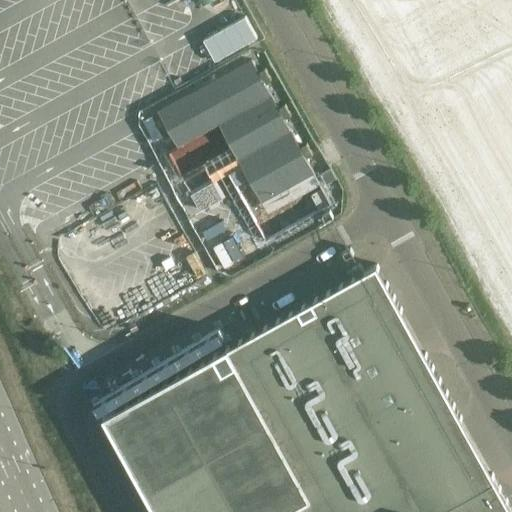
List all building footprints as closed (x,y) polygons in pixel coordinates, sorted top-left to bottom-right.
[(245,17),(204,40),(215,60),(257,37),(245,17)] [(252,60),(159,111),(178,145),(219,123),(262,201),(314,173),(305,158),(313,153),(307,143),(300,147),(284,118),(291,114),(285,104),(278,108),(264,83),(271,79),(266,68),(258,72),(252,60)] [(331,168),(321,173),(326,183),(336,178),(331,168)] [(213,182),(192,194),(201,210),(222,198),(213,182)] [(511,511),(511,509),(377,264),(227,347),(104,415),(157,511),(511,511)]
